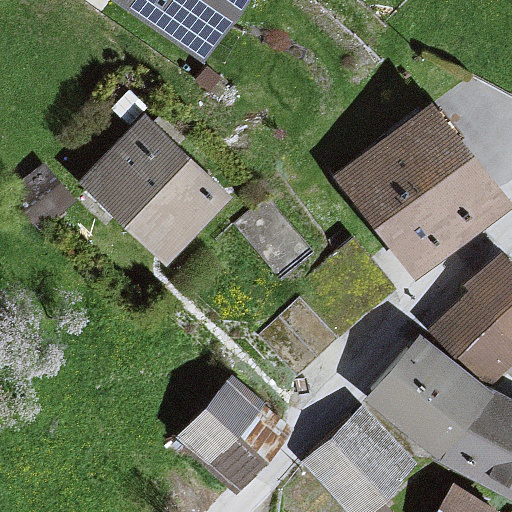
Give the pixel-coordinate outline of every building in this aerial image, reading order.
[(255,0),(112,0),(202,79),(255,0)] [(433,107),(331,179),(426,270),(505,183),(433,107)] [(248,207),(153,116),(75,181),(166,271),(248,207)] [(301,358),(401,272),(364,229),(264,314),(301,358)] [(511,374),(511,261),(438,331),(505,381),(511,374)] [(501,399),(431,336),(379,403),(451,453),(501,399)] [(178,425),(238,475),(293,408),(233,359),(178,425)] [(365,411),(309,466),(357,511),(379,511),(433,463),(365,411)] [(495,511),(504,490),(446,469),(430,511),(495,511)]
